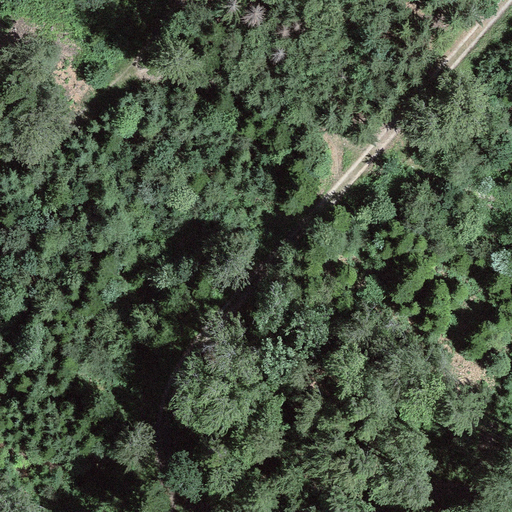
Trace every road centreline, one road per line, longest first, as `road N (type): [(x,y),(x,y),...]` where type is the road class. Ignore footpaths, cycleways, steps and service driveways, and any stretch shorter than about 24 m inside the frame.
road 1 (track): [(135,511),(205,408),(223,310),(511,1)]
road 2 (track): [(0,159),(134,77),(220,78),(381,147)]
road 3 (track): [(205,408),(483,511)]
